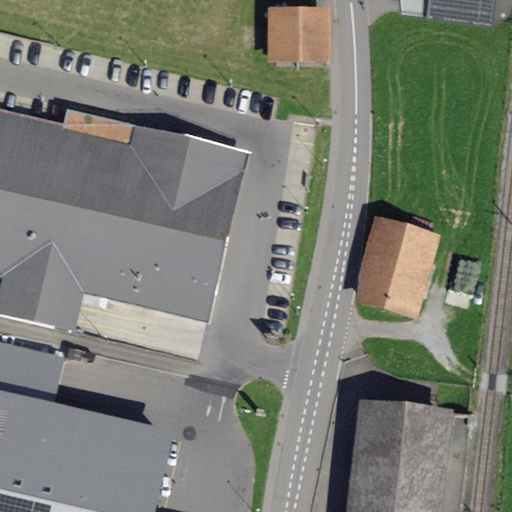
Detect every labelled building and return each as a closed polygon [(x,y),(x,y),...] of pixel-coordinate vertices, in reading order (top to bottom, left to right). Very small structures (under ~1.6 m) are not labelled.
[(322,57),(322,20),(277,20),(277,66),(327,66),(327,57),(322,57)] [(0,275),(6,277),(0,302),(0,313),(78,330),(86,296),(215,324),(253,150),(72,111),(70,121),(68,129),(0,114),(0,275)] [(432,243),(381,228),(360,299),(411,314),(432,243)] [(155,511),(171,435),(0,394),(0,511),(155,511)] [(435,511),(446,420),(365,411),(353,511),(435,511)]
